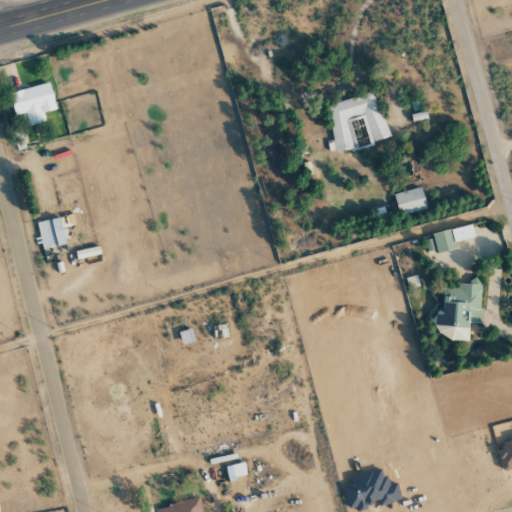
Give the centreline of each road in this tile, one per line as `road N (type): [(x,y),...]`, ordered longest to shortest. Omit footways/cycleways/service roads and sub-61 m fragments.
road 1 (tertiary): [(84,511),(0,164)]
road 2 (residential): [(511,195),(460,0)]
